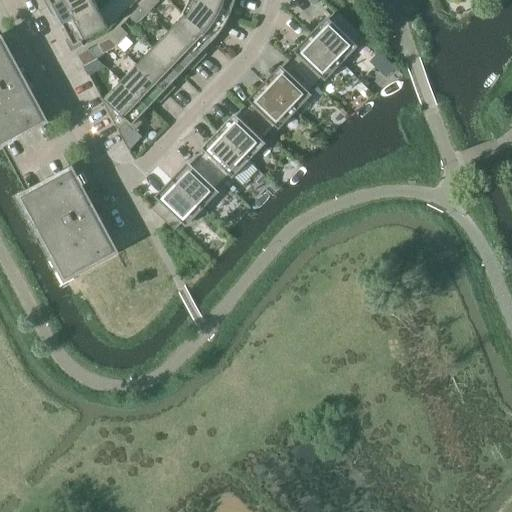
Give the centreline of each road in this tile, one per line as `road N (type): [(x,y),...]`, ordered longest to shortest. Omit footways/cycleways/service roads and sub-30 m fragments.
road 1 (residential): [(126,181),(261,41),(276,0)]
road 2 (residential): [(126,181),(105,175),(14,0)]
